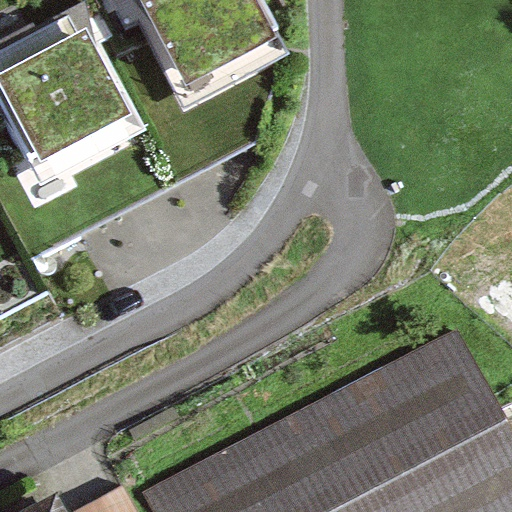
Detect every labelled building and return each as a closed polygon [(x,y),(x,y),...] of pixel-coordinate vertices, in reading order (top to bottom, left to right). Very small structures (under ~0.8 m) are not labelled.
[(134,0),(186,102),(283,54),(255,0),(134,0)] [(0,54),(0,97),(40,176),(137,127),(80,14),(0,54)] [(511,511),(511,423),(463,328),(145,492),(155,511),(511,511)] [(71,511),(62,493),(24,511),(71,511)] [(94,511),(135,511),(126,495),(94,511)]
